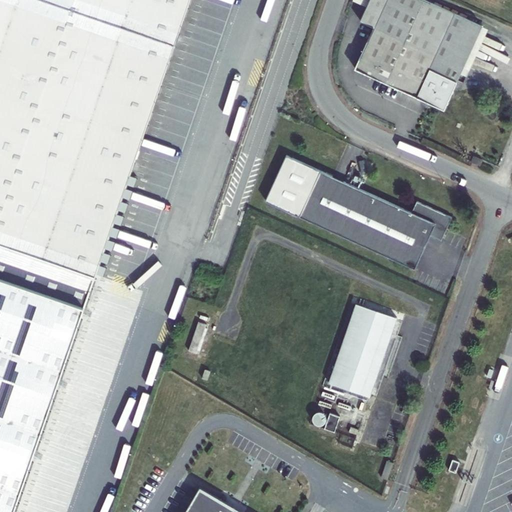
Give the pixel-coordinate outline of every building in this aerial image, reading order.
[(0,0),(0,246),(94,279),(189,0),(0,0)] [(355,69),(444,109),(482,26),(424,0),(369,0),(360,21),(374,27),(355,69)] [(480,166),(483,160),(474,156),(471,162),(480,166)] [(321,171),(300,216),(414,269),(430,236),(442,241),(452,217),(417,201),(412,213),(321,171)] [(94,279),(0,246),(0,511),(13,511),(17,504),(21,492),(23,485),(26,476),(31,464),(38,443),(41,434),(44,424),(48,413),(51,404),(55,394),(62,372),(65,363),(69,353),(73,341),(76,333),(80,322),(87,302),(90,291),(93,283),(94,279)] [(397,318),(356,303),(329,383),(370,397),(397,318)] [(206,325),(198,322),(188,351),(196,354),(206,325)] [(205,370),(202,380),(207,382),(210,372),(205,370)] [(361,423),(368,402),(362,400),(355,421),(361,423)] [(341,416),(330,413),(325,429),(335,432),(341,416)] [(453,459),(449,470),(455,472),(459,461),(453,459)] [(388,479),(393,463),(387,461),(381,477),(388,479)] [(240,511),(200,488),(185,511),(240,511)]
